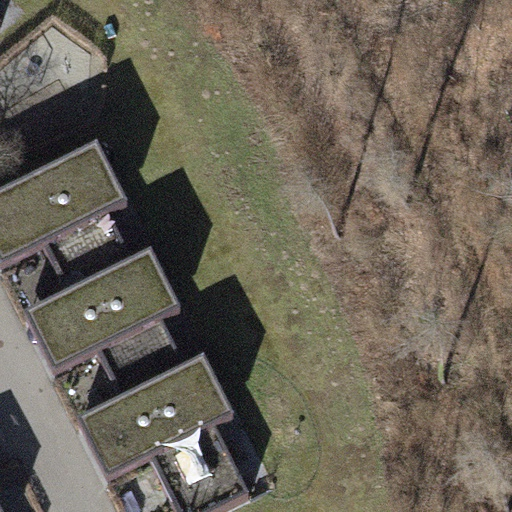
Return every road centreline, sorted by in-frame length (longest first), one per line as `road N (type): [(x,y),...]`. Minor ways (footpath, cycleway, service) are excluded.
road 1 (track): [(344,0),(475,252),(511,403)]
road 2 (residential): [(0,348),(85,511)]
